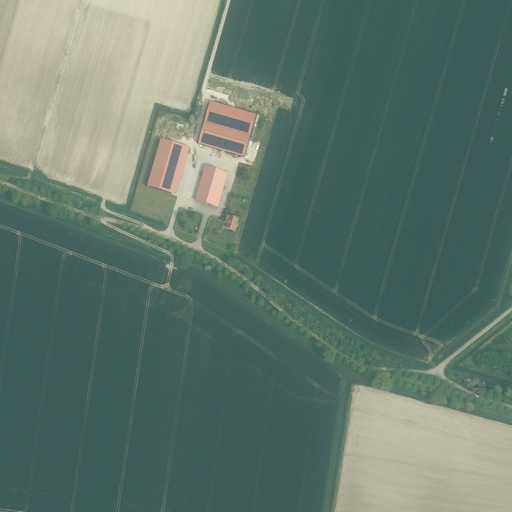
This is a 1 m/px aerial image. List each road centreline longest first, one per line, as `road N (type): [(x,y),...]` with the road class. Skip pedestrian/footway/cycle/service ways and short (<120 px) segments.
road 1 (unclassified): [(367,368),(207,254),(0,182)]
road 2 (track): [(0,174),(31,171),(78,3)]
